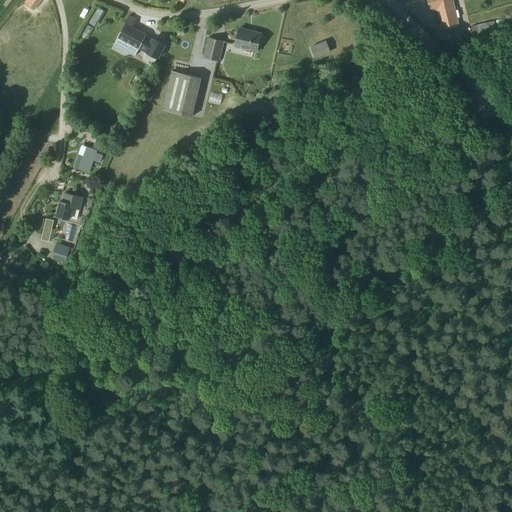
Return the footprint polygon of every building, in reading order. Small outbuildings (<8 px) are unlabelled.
[(41,0),(27,0),(25,3),(33,9),(41,0)] [(427,0),(430,11),(436,10),(437,12),(440,11),(442,23),(440,24),(441,31),(459,26),(452,0),(427,0)] [(137,20),(129,15),(118,37),(146,52),(143,59),(154,65),(158,58),(165,44),(154,38),(151,43),(144,39),(147,34),(133,27),(137,20)] [(261,33),(252,31),(252,34),(239,30),(235,46),(257,52),(259,43),(261,44),(263,43),(264,38),(263,36),(261,36),(261,33)] [(219,61),(224,41),(209,37),(204,57),(219,61)] [(315,57),(330,51),(326,41),(311,47),(315,57)] [(192,116),(202,78),(172,71),(163,109),(192,116)] [(98,138),(95,147),(105,151),(108,142),(98,138)] [(79,154),(75,167),(89,172),(94,160),(100,162),(102,155),(96,153),(97,150),(87,146),(83,156),(79,154)] [(83,197),(66,193),(64,201),(61,201),(58,216),(70,219),(70,217),(78,219),(83,197)] [(65,262),(67,256),(69,256),(72,248),(56,243),(54,251),(52,258),(65,262)]
